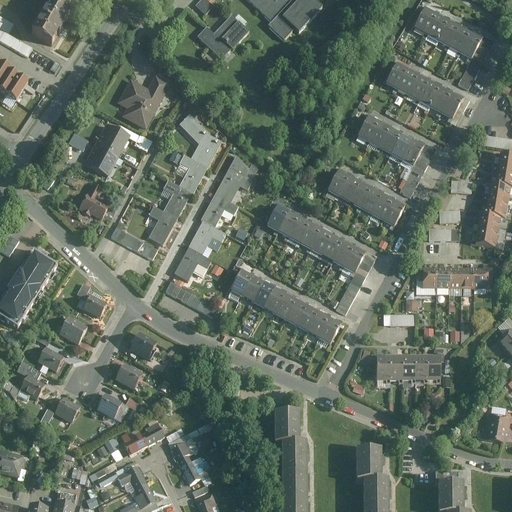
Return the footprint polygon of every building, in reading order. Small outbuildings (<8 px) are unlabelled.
[(50,0),(47,6),(68,19),(79,0),(50,0)] [(213,7),(204,0),(202,0),(195,9),(205,17),(213,7)] [(269,0),(245,0),(272,24),(269,28),(285,43),(295,32),(299,35),(323,10),(311,0),(279,0),(275,5),(269,0)] [(29,35),(50,48),(68,19),(47,6),(29,35)] [(414,31),(428,39),(439,19),(426,11),(414,31)] [(9,36),(15,24),(0,16),(0,41),(29,57),(34,49),(9,36)] [(198,40),(221,63),(249,34),(231,19),(213,37),(207,31),(198,40)] [(450,25),(439,19),(428,39),(439,45),(450,25)] [(462,32),(450,25),(439,45),(450,52),(462,32)] [(473,38),(462,32),(450,52),(462,58),(473,38)] [(483,44),(473,38),(462,58),(472,64),(483,44)] [(485,40),(483,44),(472,64),(459,87),(469,92),(495,45),(485,40)] [(0,87),(10,73),(11,71),(0,63),(0,87)] [(386,87),(397,93),(409,74),(397,67),(386,87)] [(0,87),(0,92),(6,96),(18,78),(10,73),(0,87)] [(420,80),(409,74),(397,93),(408,100),(420,80)] [(18,78),(6,96),(16,103),(28,85),(18,78)] [(129,82),(116,106),(126,112),(122,120),(146,133),(171,86),(155,78),(147,92),(129,82)] [(431,86),(420,80),(408,100),(420,105),(431,86)] [(443,92),(431,86),(420,105),(432,111),(443,92)] [(453,98),(443,92),(432,111),(442,118),(453,98)] [(464,104),(453,98),(442,118),(453,124),(464,104)] [(207,171),(222,145),(210,139),(189,118),(179,128),(199,148),(191,162),(207,171)] [(358,141),(369,147),(381,127),(369,121),(358,141)] [(392,133),(381,127),(369,147),(380,153),(392,133)] [(95,149),(118,161),(130,141),(105,128),(95,149)] [(402,139),(392,133),(380,153),(392,159),(402,139)] [(511,142),(480,137),(478,147),(511,153),(511,142)] [(414,145),(402,139),(392,159),(402,165),(414,145)] [(425,151),(414,145),(402,165),(414,171),(425,151)] [(427,148),(425,151),(414,171),(400,195),(411,200),(436,153),(427,148)] [(118,161),(95,149),(84,169),(108,181),(118,161)] [(511,159),(498,157),(496,168),(511,170),(511,159)] [(207,171),(191,162),(185,159),(180,168),(189,172),(179,190),(191,197),(193,198),(207,171)] [(236,160),(215,198),(231,206),(239,190),(247,194),(253,184),(245,180),(249,172),(236,160)] [(511,170),(496,168),(494,178),(511,181),(511,170)] [(328,195),(339,202),(350,182),(339,175),(328,195)] [(511,181),(494,178),(493,188),(510,191),(511,191),(511,181)] [(350,182),(339,202),(350,208),(362,188),(350,182)] [(472,185),(451,183),(451,195),(471,196),(472,185)] [(163,215),(177,222),(191,197),(179,190),(168,184),(163,192),(173,198),(163,215)] [(486,197),(508,200),(510,191),(493,188),(487,187),(486,197)] [(373,194),(362,188),(350,208),(362,214),(373,194)] [(384,200),(373,194),(362,214),(373,219),(384,200)] [(101,223),(109,209),(88,197),(79,211),(101,223)] [(486,197),(485,207),(506,211),(508,200),(486,197)] [(201,225),(203,225),(215,232),(224,213),(234,219),(238,210),(231,206),(215,198),(201,225)] [(395,206),(384,200),(373,219),(384,226),(395,206)] [(406,212),(395,206),(384,226),(395,232),(406,212)] [(485,207),(483,218),(499,220),(505,221),(506,211),(485,207)] [(149,242),(162,249),(177,222),(163,215),(154,209),(149,219),(158,224),(149,242)] [(288,217),(277,210),(267,229),(278,235),(288,217)] [(460,214),(438,214),(439,227),(461,226),(460,214)] [(299,223),(288,217),(278,235),(289,241),(299,223)] [(476,228),(498,231),(499,220),(483,218),(478,217),(476,228)] [(310,228),(299,223),(289,241),(300,247),(310,228)] [(203,225),(188,252),(202,259),(212,241),(221,246),(226,238),(215,232),(203,225)] [(321,234),(310,228),(300,247),(311,253),(321,234)] [(476,228),(475,237),(496,240),(498,231),(476,228)] [(158,253),(116,231),(111,240),(152,263),(158,253)] [(458,232),(428,232),(428,244),(458,244),(458,232)] [(333,241),(321,234),(311,253),(322,259),(333,241)] [(0,250),(0,251),(10,258),(20,243),(10,236),(0,250)] [(496,240),(475,237),(473,249),(495,252),(496,240)] [(343,246),(333,241),(322,259),(333,265),(343,246)] [(354,252),(343,246),(333,265),(344,271),(354,252)] [(60,267),(31,249),(0,300),(0,315),(22,328),(60,267)] [(188,252),(174,278),(188,285),(198,268),(207,273),(212,264),(202,259),(188,252)] [(365,258),(354,252),(344,271),(355,277),(365,258)] [(367,254),(365,258),(355,277),(337,313),(346,318),(378,260),(367,254)] [(216,267),(212,273),(220,278),(224,272),(216,267)] [(421,293),(435,293),(436,272),(421,272),(421,293)] [(449,272),(436,272),(435,293),(449,293),(449,272)] [(462,273),(449,272),(449,293),(462,294),(462,273)] [(474,273),(462,273),(462,294),(474,294),(474,273)] [(487,273),(474,273),(474,294),(487,294),(487,273)] [(253,281),(241,275),(230,295),(242,301),(253,281)] [(264,288),(253,281),(242,301),(253,307),(264,288)] [(86,299),(91,289),(84,285),(79,296),(86,299)] [(218,311),(171,285),(165,295),(213,321),(218,311)] [(274,294),(264,288),(253,307),(263,313),(274,294)] [(285,300),(274,294),(263,313),(274,319),(285,300)] [(109,305),(93,297),(86,311),(102,319),(109,305)] [(297,306),(285,300),(274,319),(286,326),(297,306)] [(407,312),(419,312),(419,302),(407,302),(407,312)] [(308,312),(297,306),(286,326),(297,332),(308,312)] [(319,318),(308,312),(297,332),(308,338),(319,318)] [(329,324),(319,318),(308,338),(318,344),(329,324)] [(414,318),(383,318),(383,329),(414,329),(414,318)] [(88,329),(70,320),(61,336),(80,346),(88,329)] [(340,330),(329,324),(318,344),(329,350),(340,330)] [(425,330),(425,340),(434,340),(434,330),(425,330)] [(460,343),(460,332),(451,332),(451,343),(460,343)] [(509,356),(511,352),(511,332),(499,344),(509,356)] [(159,344),(141,334),(132,351),(151,361),(159,344)] [(53,341),(41,335),(37,342),(49,348),(53,341)] [(65,359),(47,349),(40,364),(58,373),(65,359)] [(389,361),(376,361),(376,387),(389,387),(389,361)] [(401,361),(389,361),(389,387),(402,387),(401,361)] [(416,361),(401,361),(402,387),(416,387),(416,361)] [(428,361),(416,361),(416,387),(428,387),(428,361)] [(441,361),(428,361),(428,387),(441,386),(441,361)] [(144,377),(125,367),(117,382),(136,392),(144,377)] [(46,386),(29,376),(21,392),(38,401),(46,386)] [(353,393),(363,395),(365,387),(355,385),(353,393)] [(124,407),(106,398),(98,412),(116,422),(124,407)] [(82,409),(65,399),(56,415),(73,424),(82,409)] [(137,412),(141,405),(130,399),(126,407),(137,412)] [(48,427),(55,414),(48,410),(41,423),(48,427)] [(282,443),(301,443),(300,414),(276,414),(276,444),(282,443)] [(488,432),(486,442),(503,444),(505,435),(508,435),(511,419),(488,415),(486,432),(488,432)] [(149,432),(143,436),(149,448),(167,439),(159,425),(148,430),(149,432)] [(124,445),(131,458),(149,448),(143,436),(136,439),(132,432),(122,438),(126,444),(124,445)] [(116,438),(105,444),(110,455),(122,450),(116,438)] [(172,452),(181,469),(194,462),(191,456),(194,455),(188,443),(172,452)] [(282,443),(283,472),(308,472),(307,443),(301,443),(282,443)] [(358,483),(365,483),(383,483),(383,452),(358,452),(358,483)] [(0,454),(0,474),(0,473),(11,476),(11,477),(19,480),(21,471),(23,471),(25,462),(23,461),(23,459),(0,454)] [(194,462),(181,469),(191,487),(203,480),(194,462)] [(137,469),(126,475),(130,483),(135,492),(146,486),(137,469)] [(283,472),(283,502),(308,502),(308,472),(283,472)] [(466,511),(466,484),(460,484),(460,474),(437,474),(437,485),(440,485),(440,511),(466,511)] [(365,483),(365,511),(390,511),(390,483),(383,483),(365,483)] [(137,505),(124,511),(138,511),(140,511),(139,511),(155,504),(146,486),(135,492),(130,495),(133,501),(134,501),(137,505)] [(91,509),(100,506),(95,489),(89,491),(91,500),(88,501),(91,509)] [(197,501),(200,511),(215,511),(214,509),(220,507),(215,494),(197,501)] [(58,502),(55,511),(74,511),(76,506),(58,502)] [(283,502),(282,511),(307,511),(308,502),(283,502)]
